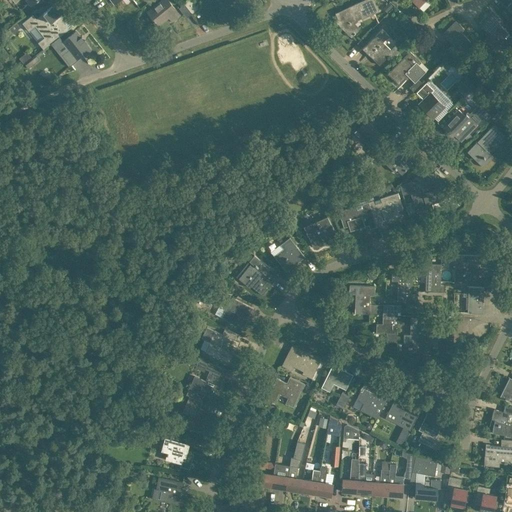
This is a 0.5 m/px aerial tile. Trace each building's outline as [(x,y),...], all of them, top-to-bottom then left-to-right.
[(14,0),(15,1),(17,0),(27,0),(29,2),(24,6),(30,13),(46,2),(44,0),(14,0)] [(172,21),(180,14),(168,0),(161,0),(147,12),(154,20),(153,20),(155,22),(156,22),(158,25),(169,16),(172,21)] [(363,18),(370,15),(379,11),(373,0),(362,0),(348,7),(349,9),(337,15),(336,12),(335,13),(338,19),(335,21),(351,37),(358,30),(351,23),(355,19),(355,17),(361,15),(363,18)] [(198,8),(192,1),(186,6),(192,13),(198,8)] [(393,6),(389,2),(383,8),(387,12),(393,6)] [(72,18),(66,10),(61,14),(54,4),(36,18),(32,14),(23,21),(29,30),(38,23),(48,35),(41,40),(47,47),(72,26),(68,21),(72,18)] [(493,11),(480,25),(490,35),(485,40),(493,48),(500,40),(505,45),(511,37),(511,35),(498,23),(501,19),(493,11)] [(400,23),(405,27),(411,21),(406,17),(400,23)] [(465,29),(463,27),(456,20),(443,34),(453,44),(447,49),(455,57),(471,41),(462,32),(465,29)] [(16,22),(9,28),(13,33),(20,27),(16,22)] [(411,29),(416,34),(417,35),(421,31),(415,25),(411,29)] [(382,28),(369,41),(362,48),(369,55),(371,53),(380,62),(378,64),(379,65),(389,55),(394,59),(401,51),(395,44),(391,49),(383,41),(389,35),(382,28)] [(409,41),(416,34),(411,29),(404,36),(409,41)] [(63,41),(70,49),(76,58),(77,58),(81,54),(82,56),(91,49),(76,31),(63,41)] [(415,82),(426,71),(428,68),(410,51),(395,66),(388,73),(399,84),(408,75),(415,82)] [(444,55),(439,51),(437,54),(433,60),(440,64),(444,55)] [(24,65),(26,69),(40,59),(37,55),(24,65)] [(446,61),(441,66),(446,71),(451,65),(446,61)] [(502,66),(498,63),(495,62),(493,64),(494,68),(497,71),(500,71),(502,69),(502,66)] [(424,84),(416,92),(423,99),(419,103),(423,108),(433,118),(445,106),(451,100),(443,92),(437,97),(434,94),(440,88),(437,86),(430,79),(426,82),(424,84)] [(448,111),(440,119),(444,123),(441,126),(448,132),(450,130),(454,134),(453,136),(454,139),(456,140),(458,141),(460,140),(461,141),(465,137),(469,140),(473,136),(469,132),(472,129),(477,124),(482,118),(474,110),(471,114),(469,113),(468,112),(466,114),(465,115),(458,109),(462,106),(460,104),(458,104),(456,103),(448,111)] [(357,129),(354,132),(359,137),(369,146),(374,141),(381,134),(366,120),(359,127),(357,129)] [(507,137),(494,124),(467,151),(483,167),(493,156),(485,148),(496,138),(501,143),(507,137)] [(349,136),(343,130),(329,145),(335,151),(349,136)] [(394,172),(397,169),(402,174),(413,163),(398,149),(400,147),(394,141),(378,157),(394,172)] [(376,148),(372,144),(367,150),(370,154),(376,148)] [(413,181),(400,185),(403,194),(410,192),(412,196),(414,204),(417,213),(433,208),(432,203),(439,201),(436,194),(438,194),(437,192),(436,192),(435,189),(434,189),(431,190),(426,185),(428,183),(432,179),(427,174),(423,169),(412,180),(413,181)] [(385,181),(381,186),(387,192),(391,187),(385,181)] [(398,192),(381,198),(368,202),(376,226),(382,224),(381,221),(388,219),(389,220),(391,219),(390,218),(399,215),(398,210),(403,208),(400,199),(398,192)] [(376,226),(368,202),(367,199),(355,203),(356,206),(339,211),(341,218),(344,227),(349,226),(350,230),(360,228),(360,229),(362,228),(362,227),(369,225),(370,228),(376,226)] [(278,207),(276,208),(273,210),(274,211),(279,220),(284,217),(278,207)] [(327,216),(316,221),(304,227),(306,232),(310,240),(311,240),(314,247),(330,240),(331,242),(338,239),(334,229),(327,216)] [(290,237),(280,244),(276,248),(273,247),(271,249),(271,251),(280,263),(281,262),(286,270),(293,264),(294,265),(297,263),(296,262),(304,256),(298,249),(299,248),(293,240),(290,237)] [(498,245),(500,246),(505,249),(509,244),(502,239),(498,245)] [(479,279),(479,272),(479,255),(449,254),(449,263),(455,263),(455,282),(467,282),(467,279),(479,279)] [(271,268),(263,261),(254,255),(248,263),(250,264),(239,278),(242,281),(250,287),(251,286),(262,294),(271,282),(264,276),(271,268)] [(441,284),(441,282),(441,263),(420,263),(420,272),(426,272),(426,291),(444,291),(444,285),(441,284)] [(412,293),(412,290),(413,272),(392,271),(392,280),(398,281),(397,300),(415,300),(416,293),(412,293)] [(370,304),(370,295),(374,295),(375,286),(350,285),(349,294),(356,294),(355,313),(370,313),(370,304)] [(469,286),(468,312),(483,312),(484,286),(469,286)] [(199,296),(190,291),(186,300),(194,305),(199,296)] [(232,296),(225,309),(221,317),(234,323),(243,328),(249,315),(252,317),(256,309),(247,304),(232,296)] [(370,304),(370,313),(376,313),(377,309),(380,309),(380,304),(370,304)] [(376,332),(386,332),(397,333),(398,312),(401,312),(401,305),(383,304),(383,323),(376,323),(376,332)] [(404,334),(404,343),(414,343),(425,343),(425,322),(429,322),(429,316),(411,315),(410,334),(404,334)] [(451,345),(452,320),(439,319),(438,345),(451,345)] [(239,334),(230,330),(224,328),(222,333),(206,326),(201,337),(209,341),(204,352),(230,363),(237,347),(226,342),(228,337),(236,340),(239,334)] [(397,333),(386,332),(386,341),(397,341),(397,333)] [(153,338),(147,342),(152,348),(157,343),(153,338)] [(414,343),(404,343),(397,342),(396,350),(413,351),(414,343)] [(282,365),(291,369),(292,370),(295,365),(304,369),(302,373),(312,378),(317,367),(321,358),(298,346),(294,354),(288,352),(282,365)] [(205,380),(194,375),(189,387),(215,398),(224,378),(219,376),(223,368),(208,361),(205,368),(209,370),(205,380)] [(346,389),(349,383),(353,374),(333,364),(328,373),(321,387),(329,391),(334,383),(346,389)] [(268,398),(276,401),(279,393),(288,397),(285,403),(294,407),(304,383),(289,376),(287,382),(276,377),(268,398)] [(500,396),(509,400),(510,397),(511,397),(511,380),(509,378),(500,396)] [(365,380),(362,386),(356,399),(363,403),(360,409),(377,418),(390,392),(365,380)] [(158,385),(154,393),(164,397),(167,389),(158,385)] [(342,391),(335,404),(343,408),(350,395),(342,391)] [(184,426),(192,430),(200,433),(209,412),(199,407),(202,401),(189,395),(182,411),(189,414),(184,426)] [(396,395),(392,404),(388,411),(396,415),(393,421),(411,430),(417,416),(411,413),(415,405),(396,395)] [(132,403),(125,400),(122,409),(129,411),(132,403)] [(266,410),(272,413),(275,406),(269,403),(267,409),(266,410)] [(511,435),(511,407),(505,405),(503,411),(494,409),(490,422),(494,423),(493,425),(492,432),(502,433),(511,435)] [(316,411),(310,409),(308,415),(314,418),(316,411)] [(416,428),(423,431),(418,440),(430,445),(438,450),(443,440),(435,436),(444,419),(427,411),(421,424),(418,423),(416,428)] [(327,427),(328,418),(320,417),(318,426),(327,427)] [(341,429),(341,427),(340,427),(341,421),(330,419),(329,425),(328,427),(341,429)] [(344,425),(343,437),(359,438),(359,430),(347,424),(344,425)] [(404,444),(406,439),(398,435),(396,441),(404,444)] [(189,444),(171,439),(165,437),(161,451),(167,453),(165,459),(181,463),(180,466),(189,469),(193,454),(187,452),(189,444)] [(499,462),(511,463),(511,462),(511,439),(501,439),(501,445),(487,444),(486,455),(485,455),(484,464),(494,465),(498,465),(499,462)] [(286,488),(301,491),(303,479),(295,478),(298,466),(297,466),(298,459),(301,459),(305,443),(297,441),(293,457),(291,456),(290,465),(289,471),(288,477),(286,488)] [(332,444),(330,465),(338,465),(340,445),(332,444)] [(406,466),(413,468),(416,456),(403,449),(402,455),(407,458),(407,466),(406,466)] [(437,460),(416,456),(413,468),(412,471),(417,472),(416,473),(416,482),(415,487),(415,497),(437,498),(438,488),(440,488),(441,479),(431,479),(430,487),(423,486),(423,483),(425,474),(433,476),(434,475),(437,460)] [(342,491),(357,492),(358,480),(359,469),(359,458),(351,458),(349,479),(343,479),(342,491)] [(357,492),(372,493),(373,481),(365,480),(366,469),(364,469),(365,463),(359,462),(359,458),(359,469),(358,480),(357,492)] [(451,463),(442,461),(440,470),(440,471),(449,473),(451,463)] [(460,464),(452,462),(450,470),(458,472),(460,464)] [(403,484),(404,477),(404,476),(395,476),(396,464),(389,463),(389,469),(389,471),(387,494),(402,495),(403,484)] [(319,475),(318,482),(316,493),(331,495),(333,484),(325,482),(327,467),(320,466),(319,470),(319,475)] [(389,471),(389,469),(381,468),(380,482),(373,481),(372,493),(387,494),(389,471)] [(316,493),(318,482),(319,475),(319,470),(313,469),(311,481),(303,479),(301,491),(316,493)] [(271,474),(268,473),(258,472),(256,484),(270,486),(271,474)] [(288,477),(271,474),(270,486),(286,488),(288,477)] [(451,499),(450,503),(455,504),(454,506),(462,507),(462,508),(463,508),(463,506),(464,506),(465,501),(467,501),(468,495),(467,494),(468,489),(460,487),(462,478),(449,476),(445,497),(451,499)] [(181,492),(183,481),(158,477),(156,488),(160,489),(158,500),(182,504),(184,493),(181,492)] [(480,505),(479,509),(484,510),(483,511),(492,511),(493,511),(494,506),(496,507),(497,501),(496,500),(497,495),(489,493),(490,487),(478,485),(474,503),(480,505)]
